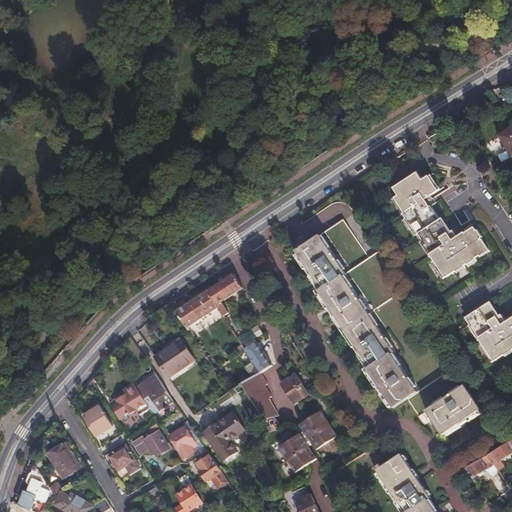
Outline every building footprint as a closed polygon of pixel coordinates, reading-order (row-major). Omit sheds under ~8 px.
[(511,129),(500,137),(511,155),(511,129)] [(417,236),(445,278),(498,244),(496,241),(503,237),(490,218),(473,229),(468,222),(465,224),(456,211),(453,212),(445,198),(451,194),(446,187),(438,192),(429,177),(422,181),(418,174),(394,189),(398,197),(394,200),(407,219),(404,221),(415,237),(417,236)] [(382,176),(358,191),(366,204),(390,189),(382,176)] [(368,370),(394,409),(417,393),(391,354),(394,352),(344,276),(369,259),(344,221),(296,252),(322,290),(319,292),(370,368),(368,370)] [(212,289),(207,281),(203,284),(209,291),(219,308),(225,316),(230,313),(222,302),(243,289),(235,274),(212,289)] [(209,291),(177,312),(190,332),(193,330),(191,327),(211,314),(213,316),(216,314),(214,311),(219,308),(209,291)] [(466,318),(493,361),(511,349),(511,317),(505,323),(500,315),(498,316),(489,303),(466,318)] [(232,314),(226,318),(238,337),(244,333),(232,314)] [(244,346),(246,350),(257,342),(256,339),(263,334),(259,327),(239,339),(244,346)] [(196,332),(192,334),(195,340),(200,337),(196,332)] [(127,341),(126,343),(132,353),(134,352),(144,369),(148,370),(152,367),(131,336),(131,337),(127,341)] [(156,356),(170,377),(195,361),(182,341),(165,352),(164,350),(156,356)] [(261,373),(261,372),(272,365),(257,342),(246,350),(251,357),(245,361),(252,370),(257,367),(261,373)] [(263,419),(274,415),(280,413),(270,397),(273,395),(266,384),(268,383),(261,372),(261,373),(241,385),(263,419)] [(298,373),(285,382),(298,404),(312,395),(298,373)] [(157,374),(136,387),(139,392),(144,399),(153,415),(174,401),(157,374)] [(426,412),(441,436),(480,411),(465,388),(426,412)] [(144,399),(139,392),(134,395),(139,403),(144,399)] [(139,403),(134,395),(129,398),(128,396),(116,403),(117,406),(114,408),(122,421),(137,411),(134,406),(139,403)] [(87,420),(97,437),(112,428),(98,405),(89,410),(91,413),(88,415),(90,418),(87,420)] [(305,423),(308,429),(321,448),(338,437),(323,412),(305,423)] [(246,432),(243,428),(234,415),(205,434),(212,445),(224,462),(238,453),(231,442),(246,432)] [(158,424),(150,428),(153,433),(161,429),(158,424)] [(185,458),(204,446),(194,430),(190,433),(186,427),(171,436),(185,458)] [(308,429),(303,433),(319,458),(325,455),(321,448),(308,429)] [(136,441),(144,455),(152,450),(155,455),(161,451),(162,454),(170,449),(160,432),(147,440),(145,436),(136,441)] [(319,458),(303,433),(281,446),(298,472),(319,458)] [(110,444),(114,449),(127,442),(123,436),(110,444)] [(48,455),(63,479),(80,468),(66,444),(48,455)] [(511,456),(511,445),(511,444),(490,456),(496,466),(499,471),(506,467),(502,462),(511,456)] [(110,457),(119,472),(127,467),(132,474),(141,468),(137,461),(128,446),(110,457)] [(37,468),(38,470),(45,466),(35,450),(31,457),(30,458),(37,468)] [(220,490),(229,484),(222,472),(208,451),(202,455),(206,460),(200,464),(202,467),(199,469),(207,482),(212,479),(220,490)] [(437,511),(430,500),(432,498),(403,455),(384,467),(381,463),(378,465),(380,469),(378,471),(406,511),(437,511)] [(496,466),(490,456),(468,470),(474,479),(496,466)] [(51,491),(49,488),(38,470),(37,468),(34,475),(31,474),(27,484),(32,486),(29,493),(39,497),(46,500),(51,491)] [(194,485),(196,484),(187,469),(179,474),(188,489),(194,485)] [(502,495),(511,489),(500,472),(491,478),(502,495)] [(53,495),(62,490),(58,483),(49,488),(51,491),(53,495)] [(165,492),(161,484),(145,494),(149,501),(165,492)] [(189,511),(205,503),(194,485),(188,489),(183,492),(185,494),(182,496),(187,503),(178,508),(180,511),(189,511)] [(56,503),(70,511),(80,511),(84,505),(63,492),(56,503)] [(20,506),(25,508),(33,511),(37,500),(39,497),(29,493),(26,499),(23,498),(20,506)] [(166,505),(171,502),(167,495),(162,498),(166,505)] [(95,511),(105,511),(111,508),(105,498),(92,506),(95,511)] [(317,511),(309,498),(300,503),(304,510),(301,511),(300,511),(317,511)]
